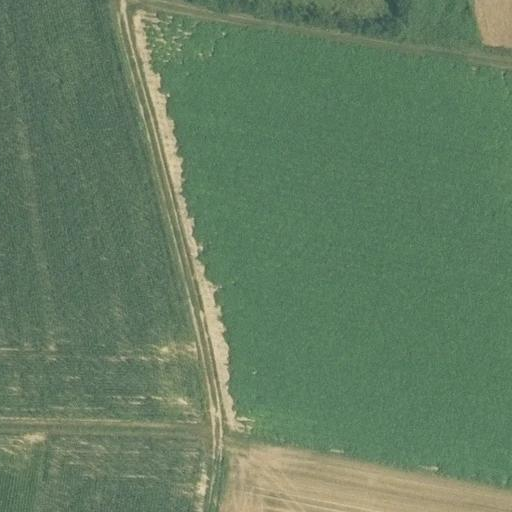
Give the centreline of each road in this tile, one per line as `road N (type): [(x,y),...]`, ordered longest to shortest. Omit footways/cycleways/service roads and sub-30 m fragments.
road 1 (track): [(137,0),(511,66)]
road 2 (track): [(222,436),(0,430)]
